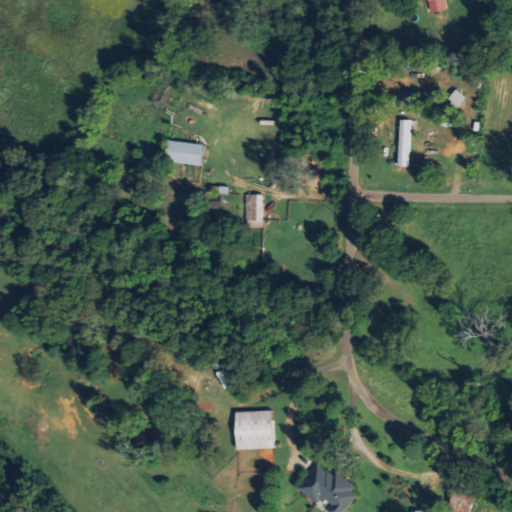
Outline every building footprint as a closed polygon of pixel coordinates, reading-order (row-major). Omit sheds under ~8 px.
[(429,0),(432,12),(449,9),(447,0),(429,0)] [(400,165),(411,166),(413,120),(402,119),(400,165)] [(203,166),(206,144),(171,140),(169,161),(203,166)] [(265,221),(264,194),(246,194),(247,221),(265,221)] [(240,449),(276,447),(275,410),(238,411),(240,449)] [(344,511),(362,489),(339,470),(335,475),(320,463),(301,487),(325,507),(332,511),(344,511)] [(452,508),(464,511),(470,511),(476,496),(457,491),(452,508)]
